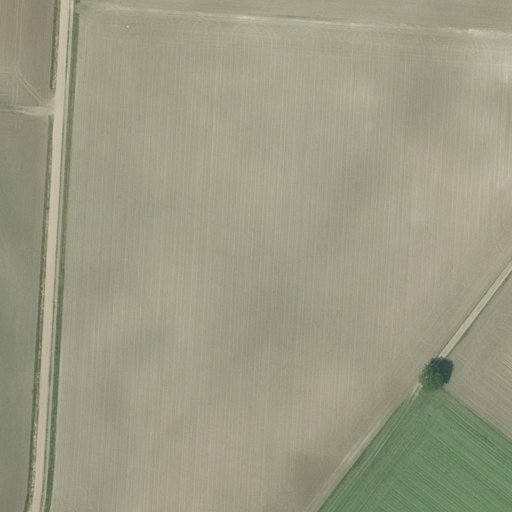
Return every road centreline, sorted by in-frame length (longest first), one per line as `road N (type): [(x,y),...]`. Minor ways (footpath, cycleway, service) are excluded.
road 1 (track): [(34,511),(65,0)]
road 2 (track): [(431,366),(511,261)]
